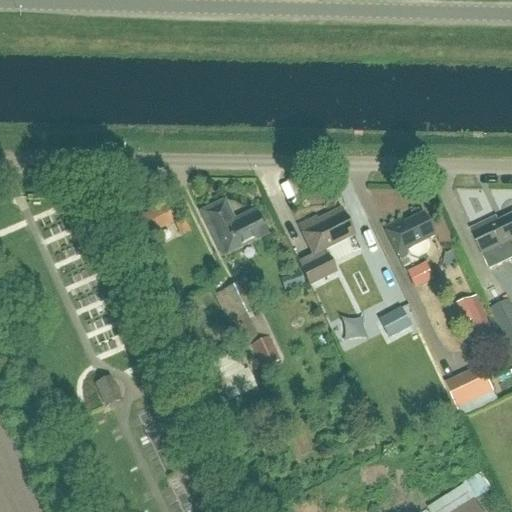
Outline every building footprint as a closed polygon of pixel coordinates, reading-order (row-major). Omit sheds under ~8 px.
[(231,228),(221,206),(203,215),(225,259),(266,238),(255,216),(231,228)] [(150,223),(159,239),(174,229),(164,214),(150,223)] [(407,258),(417,261),(427,256),(430,246),(428,242),(434,239),(423,216),(403,226),(401,223),(383,232),(398,262),(407,258)] [(484,257),(489,269),(511,258),(511,216),(498,223),(496,219),(471,231),(484,257)] [(354,239),(342,217),(318,228),(315,221),(298,229),(312,257),(297,264),(309,288),(335,275),(324,253),(337,246),(344,262),(361,254),(354,239)] [(473,296),(459,302),(473,334),(487,328),(473,296)] [(511,308),(509,303),(491,312),(511,354),(511,308)] [(399,310),(377,324),(388,342),(410,329),(399,310)] [(233,398),(256,387),(242,356),(219,366),(233,398)] [(499,404),(483,369),(446,386),(458,411),(474,403),(479,413),(499,404)] [(122,402),(111,379),(96,386),(107,409),(122,402)]
